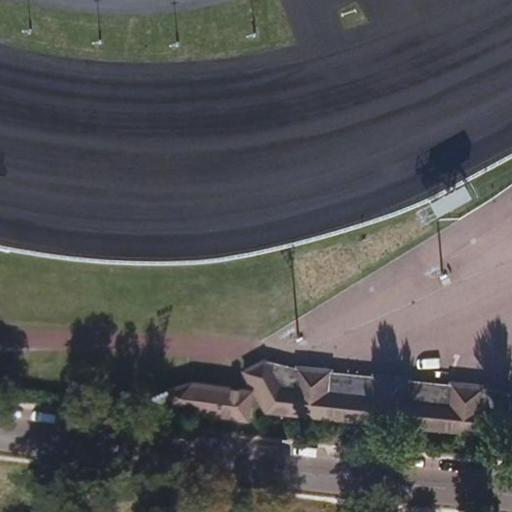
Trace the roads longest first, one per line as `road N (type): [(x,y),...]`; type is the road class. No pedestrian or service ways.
road 1 (unknown): [(0,178),(125,204),(330,174),(511,103)]
road 2 (residential): [(0,434),(511,494)]
